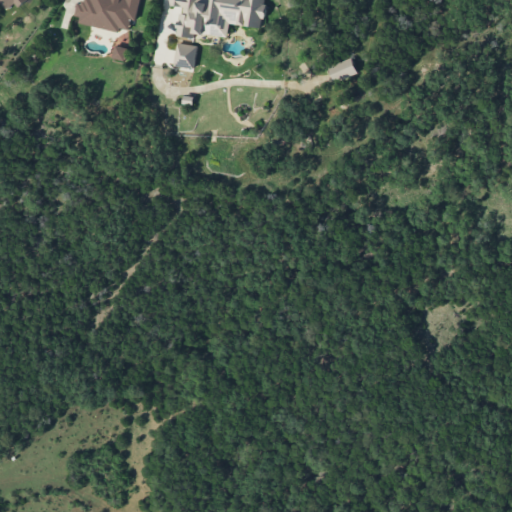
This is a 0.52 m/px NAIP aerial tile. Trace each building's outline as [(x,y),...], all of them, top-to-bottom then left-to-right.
[(0,0),(0,2),(1,2),(6,9),(15,2),(19,6),(27,0),(0,0)] [(140,0),(80,0),(76,21),(120,30),(121,28),(129,30),(131,18),(137,19),(140,0)] [(262,27),(265,0),(172,0),(172,5),(182,6),(178,35),(194,37),(195,33),(228,37),(230,23),(262,27)] [(195,68),(197,44),(177,43),(175,66),(195,68)] [(126,60),(129,48),(115,45),(112,57),(126,60)] [(329,67),(335,83),(358,73),(351,57),(329,67)]
